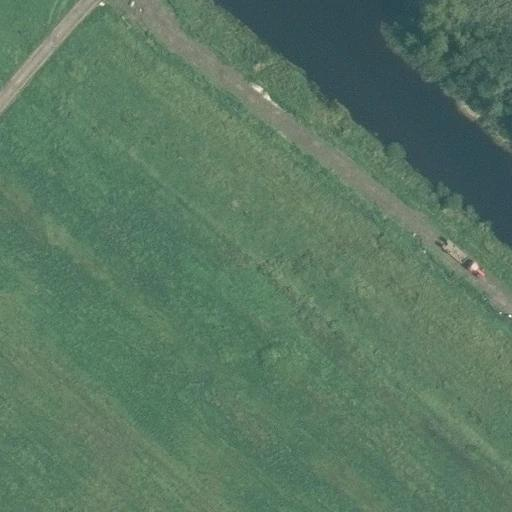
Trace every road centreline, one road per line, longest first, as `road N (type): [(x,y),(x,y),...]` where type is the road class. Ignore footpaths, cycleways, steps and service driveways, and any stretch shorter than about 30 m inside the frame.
road 1 (track): [(511,303),(149,0)]
road 2 (track): [(89,0),(0,102)]
